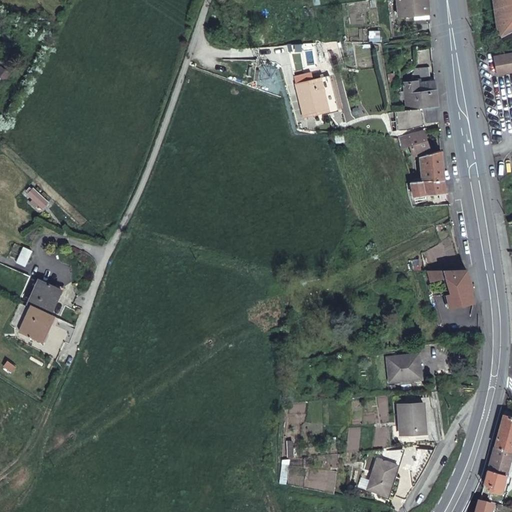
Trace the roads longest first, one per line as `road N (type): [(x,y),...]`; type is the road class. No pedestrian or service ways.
road 1 (primary): [(496,381),(495,306),(450,0)]
road 2 (unclassified): [(207,0),(142,192),(109,256)]
road 3 (unclassified): [(496,384),(466,409),(404,511)]
road 4 (track): [(0,477),(32,451),(70,360)]
road 5 (primary): [(447,511),(496,384)]
